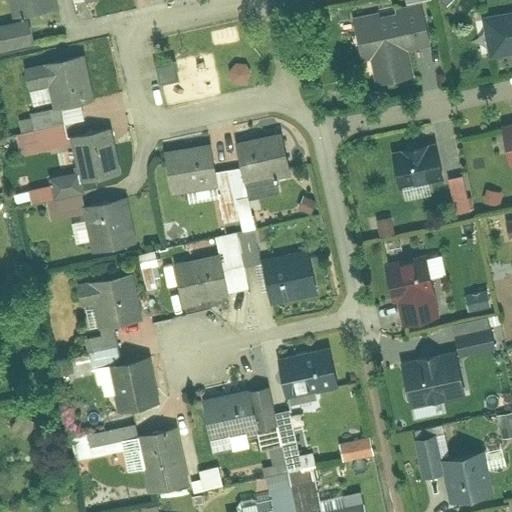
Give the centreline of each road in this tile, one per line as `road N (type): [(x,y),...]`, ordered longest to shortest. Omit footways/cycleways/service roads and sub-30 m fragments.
road 1 (residential): [(144,17),(131,36),(147,121),(290,93)]
road 2 (residential): [(511,89),(321,132)]
road 3 (residential): [(321,132),(357,313)]
road 4 (residential): [(357,313),(182,352)]
